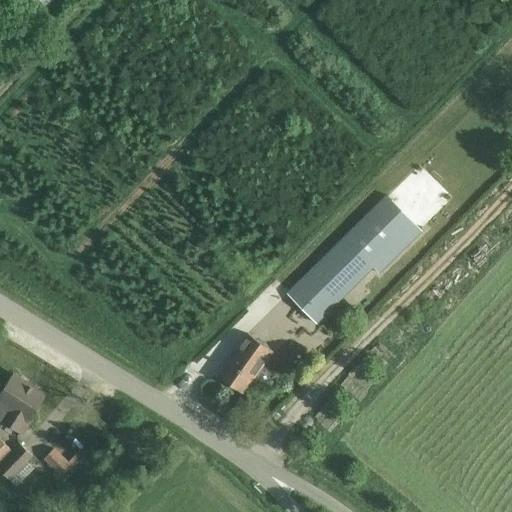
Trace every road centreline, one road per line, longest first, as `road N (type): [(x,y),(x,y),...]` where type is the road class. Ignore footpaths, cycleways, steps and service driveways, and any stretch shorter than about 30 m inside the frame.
road 1 (unclassified): [(274,478),(0,307)]
road 2 (unclassified): [(0,92),(89,0)]
